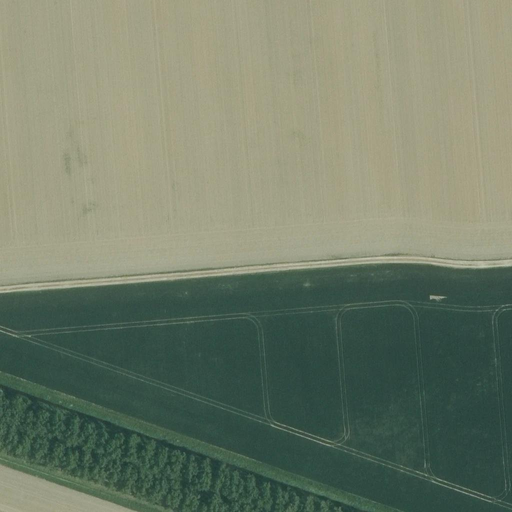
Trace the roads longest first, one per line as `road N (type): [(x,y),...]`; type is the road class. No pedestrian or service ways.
road 1 (track): [(0,291),(377,260),(511,263)]
road 2 (track): [(192,511),(0,445)]
